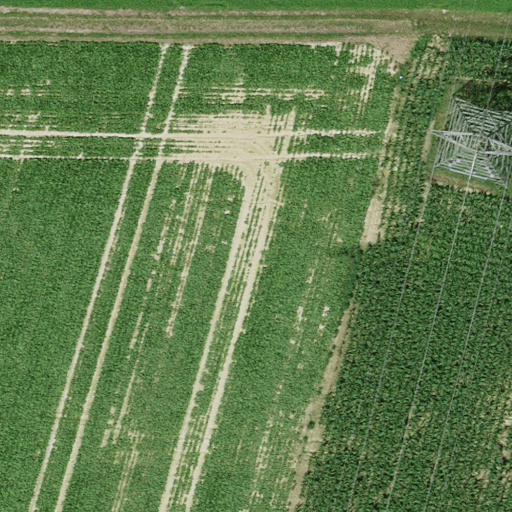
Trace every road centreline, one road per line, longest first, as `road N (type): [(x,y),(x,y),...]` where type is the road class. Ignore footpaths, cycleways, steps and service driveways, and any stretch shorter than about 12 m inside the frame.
road 1 (track): [(0,47),(511,51)]
road 2 (track): [(253,511),(382,52)]
